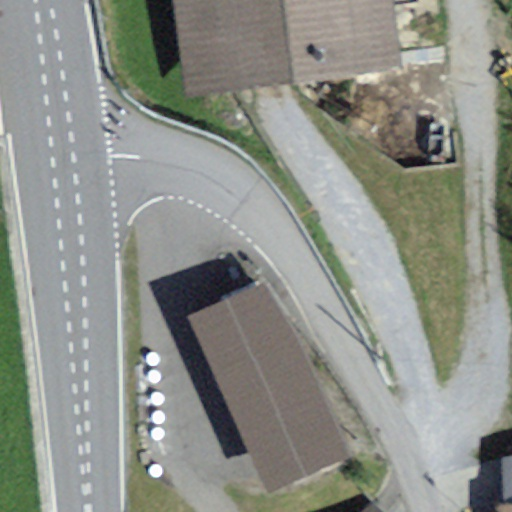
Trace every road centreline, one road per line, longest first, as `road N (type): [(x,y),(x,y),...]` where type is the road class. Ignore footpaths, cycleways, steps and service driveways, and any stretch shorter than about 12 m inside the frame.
road 1 (residential): [(428,511),(313,286),(250,201),(184,164),(62,154)]
road 2 (track): [(474,64),(489,330),(484,374),(468,410),(408,460)]
road 3 (primary): [(62,154),(88,511)]
road 4 (primary): [(42,0),(62,154)]
